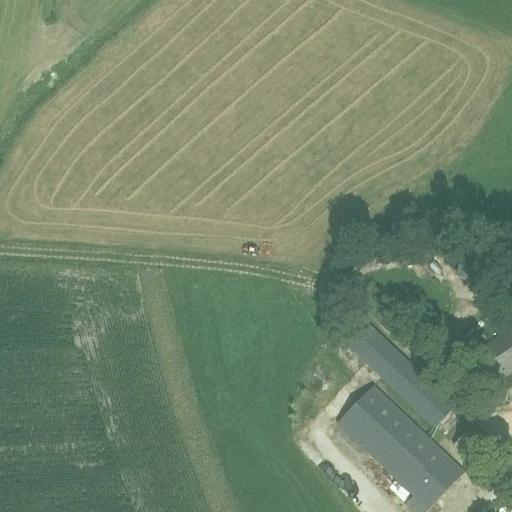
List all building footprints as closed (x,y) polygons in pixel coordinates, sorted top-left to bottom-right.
[(407,266),(421,262),(414,241),(400,246),(406,264),(406,266),(407,266)] [(503,285),(510,254),(464,244),(458,275),(503,285)] [(511,314),(510,312),(494,324),(501,334),(474,353),(509,404),(511,401),(511,314)] [(435,429),(455,408),(365,323),(345,344),(435,429)] [(428,511),(464,473),(374,387),(338,425),(428,511)] [(470,462),(487,444),(470,428),(453,446),(470,462)] [(373,469),(350,486),(368,511),(395,511),(402,507),(373,469)]
